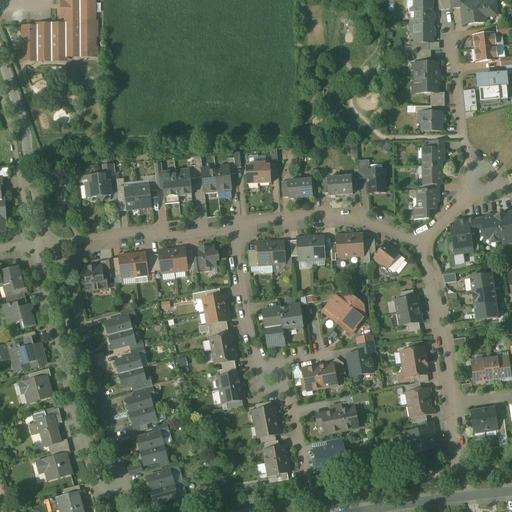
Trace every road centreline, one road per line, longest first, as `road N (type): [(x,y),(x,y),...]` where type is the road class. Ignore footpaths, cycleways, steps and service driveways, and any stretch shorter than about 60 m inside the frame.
road 1 (residential): [(49,247),(45,283),(98,478),(116,496)]
road 2 (residential): [(116,496),(118,473),(49,247)]
road 3 (residential): [(415,246),(366,221),(321,215),(233,229)]
road 4 (residential): [(233,229),(135,232),(49,247)]
road 5 (residential): [(49,247),(0,70)]
road 6 (residential): [(453,404),(437,294),(415,246)]
road 7 (residential): [(233,229),(259,379)]
road 8 (residential): [(483,179),(465,144),(451,39)]
